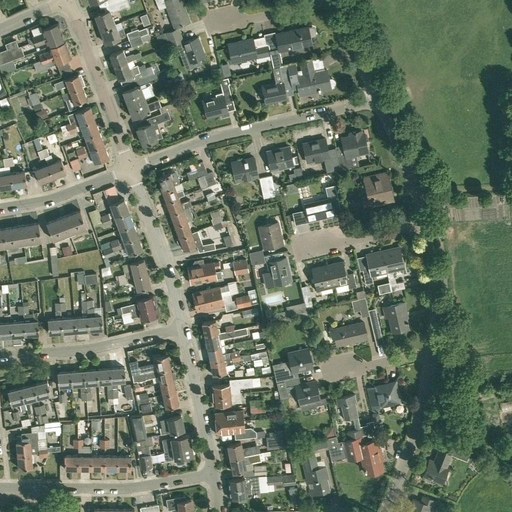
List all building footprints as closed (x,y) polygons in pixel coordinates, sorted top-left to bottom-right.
[(122,0),(115,3),(118,9),(118,10),(129,5),(127,0),(122,0)] [(182,0),(155,0),(159,9),(166,6),(174,27),(190,21),(182,0)] [(114,24),(109,10),(95,15),(100,29),(114,24)] [(141,15),(144,24),(150,22),(147,13),(141,15)] [(34,41),(61,31),(58,23),(42,29),(43,32),(32,36),(34,41)] [(117,30),(114,24),(100,29),(105,43),(126,35),(123,28),(117,30)] [(308,26),(275,33),(277,42),(268,44),(273,68),(279,66),(282,66),(279,50),(312,43),(311,37),(315,36),(316,34),(314,27),(312,26),(308,27),(308,26)] [(129,40),(148,33),(146,27),(138,30),(138,28),(126,33),(129,40)] [(165,32),(160,34),(158,29),(154,30),(159,42),(167,39),(180,34),(178,28),(165,33),(165,32)] [(61,31),(34,41),(35,45),(46,41),(48,45),(64,39),(61,31)] [(150,38),(148,33),(129,40),(132,47),(143,43),(142,41),(150,38)] [(180,34),(167,39),(159,42),(161,49),(170,46),(183,41),(180,34)] [(201,64),(199,58),(205,56),(198,37),(182,43),(187,55),(181,57),(186,69),(201,64)] [(254,45),(253,38),(228,44),(232,62),(257,57),(258,62),(269,59),(266,45),(260,46),(260,44),(254,45)] [(18,47),(15,39),(5,43),(7,48),(8,51),(18,47)] [(40,59),(68,49),(65,41),(48,47),(50,51),(39,55),(40,59)] [(8,51),(7,48),(1,51),(5,62),(24,55),(21,46),(18,47),(8,51)] [(33,62),(33,63),(37,72),(50,66),(71,58),(68,49),(40,59),(33,62)] [(133,53),(125,56),(122,49),(109,54),(114,67),(127,62),(141,56),(140,52),(134,54),(133,53)] [(314,72),(312,60),(300,63),(302,69),(297,70),(295,63),(287,65),(288,71),(291,85),(292,90),(298,89),(299,95),(331,88),(334,87),(335,85),(336,82),(334,79),(332,78),(328,78),(326,69),(314,72)] [(72,72),(68,61),(57,65),(61,76),(72,72)] [(136,79),(154,73),(151,65),(146,67),(144,64),(138,66),(137,65),(129,68),(127,62),(114,67),(118,79),(132,74),(133,75),(134,74),(136,79)] [(282,78),(275,80),(276,84),(262,87),(265,102),(286,98),(284,86),(291,85),(288,71),(287,65),(282,66),(279,66),(282,78)] [(170,73),(168,67),(154,73),(147,75),(149,81),(170,73)] [(220,67),(211,69),(214,78),(222,76),(220,67)] [(80,79),(78,74),(53,83),(55,89),(67,85),(69,91),(82,86),(83,85),(84,84),(82,80),(81,79),(80,79)] [(219,80),(221,86),(223,92),(215,94),(216,97),(202,101),(206,116),(227,111),(225,101),(232,99),(228,84),(229,83),(228,77),(219,80)] [(150,84),(141,88),(140,85),(123,91),(128,104),(144,98),(154,94),(150,84)] [(69,91),(61,94),(64,100),(71,97),(73,103),(87,99),(82,86),(83,86),(83,85),(82,86),(69,91)] [(40,102),(36,91),(28,94),(33,105),(40,102)] [(0,102),(2,107),(10,104),(7,97),(0,99),(0,102)] [(144,98),(128,104),(133,117),(149,111),(159,107),(161,107),(161,106),(158,99),(147,104),(144,98)] [(182,106),(180,99),(161,106),(161,107),(159,107),(161,113),(168,110),(168,111),(182,106)] [(40,102),(33,105),(34,110),(42,107),(40,102)] [(67,114),(70,122),(66,124),(68,128),(94,119),(89,106),(67,114)] [(168,110),(161,113),(156,115),(159,122),(170,118),(168,111),(168,110)] [(94,119),(68,128),(70,133),(78,131),(82,129),(85,137),(99,131),(94,119)] [(151,123),(148,124),(137,128),(143,144),(157,139),(163,137),(157,121),(151,123)] [(350,155),(368,151),(364,132),(362,133),(361,130),(349,132),(350,135),(341,137),(345,153),(337,155),(340,169),(353,166),(350,155)] [(87,149),(85,150),(83,146),(75,149),(77,154),(103,144),(99,131),(85,137),(87,144),(86,145),(87,149)] [(330,157),(325,138),(303,143),(307,162),(330,157)] [(103,144),(77,154),(79,158),(89,154),(89,155),(91,154),(94,162),(108,157),(103,144)] [(293,156),(292,156),(289,146),(267,151),(271,170),(293,165),(293,164),(295,163),(293,156)] [(54,162),(51,154),(49,155),(46,147),(42,149),(45,157),(46,161),(47,164),(52,177),(65,171),(60,159),(54,162)] [(46,161),(45,157),(42,149),(37,151),(42,163),(46,161)] [(340,169),(337,155),(331,156),(334,171),(340,169)] [(257,174),(254,157),(231,162),(235,179),(257,174)] [(78,158),(71,159),(73,170),(80,168),(78,158)] [(207,173),(202,160),(194,164),(195,168),(186,172),(189,180),(203,174),(207,173)] [(52,177),(47,164),(34,169),(39,182),(52,177)] [(290,180),(295,179),(302,178),(300,167),(293,168),(294,172),(288,173),(290,180)] [(24,171),(10,173),(12,186),(26,184),(24,171)] [(212,171),(207,173),(203,174),(208,186),(216,183),(212,171)] [(368,198),(362,200),(363,208),(386,202),(388,202),(386,195),(392,194),(392,193),(391,193),(387,179),(388,179),(387,171),(363,177),(365,184),(366,184),(369,198),(368,198)] [(172,172),(170,173),(170,172),(156,177),(161,189),(174,185),(180,183),(178,177),(174,178),(172,172)] [(0,188),(12,186),(10,173),(0,174),(0,188)] [(271,175),(264,176),(268,192),(274,190),(275,195),(280,194),(278,185),(273,186),(271,175)] [(268,192),(264,176),(259,178),(263,198),(275,195),(274,190),(268,192)] [(296,182),(284,184),(286,193),(298,190),(296,182)] [(174,185),(161,189),(165,201),(177,197),(178,196),(179,197),(184,195),(182,189),(177,191),(174,185)] [(327,192),(329,198),(304,204),(308,221),(334,215),(332,205),(339,203),(336,190),(327,192)] [(211,197),(214,196),(213,192),(206,194),(208,200),(211,199),(211,197)] [(179,197),(178,196),(177,197),(165,201),(169,213),(183,208),(191,205),(189,199),(181,203),(179,197)] [(215,196),(214,196),(211,197),(211,199),(208,200),(209,204),(217,202),(215,196)] [(109,217),(112,216),(112,217),(114,216),(128,211),(123,198),(109,204),(112,211),(100,216),(102,221),(110,218),(109,217)] [(187,221),(193,219),(191,212),(185,214),(183,208),(169,213),(174,225),(187,220),(187,221)] [(64,237),(69,235),(74,233),(74,231),(86,227),(79,210),(46,223),(52,240),(64,235),(64,237)] [(128,211),(114,216),(112,217),(114,221),(116,221),(119,229),(133,224),(128,211)] [(216,223),(220,221),(218,216),(211,219),(213,225),(216,224),(216,223)] [(174,225),(178,237),(192,232),(191,232),(187,221),(187,220),(174,225)] [(222,227),(220,221),(216,223),(216,224),(213,225),(215,230),(222,227)] [(264,249),(283,244),(278,221),(259,226),(264,249)] [(18,246),(29,245),(29,243),(41,241),(38,222),(3,228),(6,246),(18,244),(18,246)] [(133,224),(119,229),(122,237),(120,237),(121,241),(119,242),(117,238),(110,241),(111,246),(123,242),(138,236),(133,224)] [(192,232),(178,237),(178,238),(177,238),(176,240),(177,243),(179,244),(180,243),(183,249),(196,244),(198,252),(215,248),(214,242),(202,244),(197,230),(191,232),(192,232)] [(230,234),(223,236),(227,246),(233,244),(230,234)] [(123,242),(111,246),(103,249),(106,257),(114,254),(113,251),(121,248),(123,256),(142,249),(138,236),(123,242)] [(399,247),(382,251),(387,272),(388,278),(391,291),(405,288),(403,281),(396,283),(394,277),(393,277),(392,271),(404,268),(399,247)] [(263,256),(262,250),(249,253),(250,259),(263,256)] [(366,255),(369,268),(362,270),(365,284),(373,282),(372,276),(387,272),(382,251),(366,255)] [(263,256),(250,259),(251,265),(265,262),(263,256)] [(267,262),(269,271),(262,272),(265,286),(291,280),(286,258),(267,262)] [(132,269),(124,271),(125,273),(117,275),(118,280),(126,278),(133,276),(146,273),(143,259),(130,262),(132,269)] [(218,261),(203,263),(202,259),(194,260),(192,263),(193,265),(187,266),(188,275),(215,270),(214,268),(219,267),(218,261)] [(235,274),(248,271),(246,259),(232,261),(235,274)] [(353,272),(345,274),(342,262),(327,265),(331,286),(347,283),(348,288),(356,286),(353,272)] [(331,286),(327,265),(311,269),(316,290),(331,286)] [(215,271),(215,270),(188,275),(190,283),(221,277),(220,270),(215,271)] [(85,283),(84,274),(84,272),(78,273),(77,273),(78,284),(85,283)] [(97,284),(96,273),(84,274),(85,283),(96,282),(97,284)] [(150,287),(146,273),(133,276),(137,289),(133,290),(135,295),(141,294),(140,289),(150,287)] [(192,294),(197,310),(232,301),(227,285),(192,294)] [(251,304),(259,302),(256,288),(247,290),(248,294),(235,297),(235,300),(237,308),(251,305),(251,304)] [(121,313),(154,306),(153,303),(155,302),(156,301),(155,296),(153,296),(152,296),(152,295),(142,298),(141,294),(135,295),(136,299),(135,299),(136,303),(120,307),(121,313)] [(303,297),(306,310),(306,311),(313,309),(310,296),(303,297)] [(357,299),(361,317),(369,315),(365,297),(357,299)] [(406,313),(408,312),(406,301),(386,306),(392,332),(410,328),(406,313)] [(154,306),(121,313),(121,314),(123,323),(132,320),(132,318),(139,316),(140,320),(157,316),(157,315),(158,315),(159,313),(158,309),(156,308),(155,308),(154,306)] [(92,308),(87,308),(87,316),(88,316),(89,330),(102,329),(101,315),(94,316),(94,307),(92,307),(92,308)] [(89,330),(88,316),(87,316),(87,308),(81,309),(82,317),(74,317),(75,331),(89,330)] [(49,333),(62,332),(61,318),(61,310),(60,310),(55,311),(56,319),(48,319),(49,333)] [(306,311),(295,314),(297,320),(308,318),(306,311)] [(39,334),(37,320),(31,321),(30,313),(29,313),(23,314),(24,321),(25,335),(39,334)] [(62,332),(75,331),(74,317),(66,318),(61,318),(62,332)] [(377,318),(370,320),(373,332),(380,330),(377,318)] [(201,322),(204,336),(218,333),(215,320),(201,322)] [(25,335),(24,321),(11,322),(12,336),(25,335)] [(11,322),(0,323),(0,337),(12,336),(11,322)] [(346,327),(346,326),(332,329),(336,345),(349,341),(349,340),(354,339),(354,341),(367,338),(363,322),(351,325),(351,326),(346,327)] [(204,336),(207,349),(220,346),(219,339),(247,333),(246,327),(234,329),(225,331),(218,333),(204,336)] [(209,362),(223,359),(220,346),(207,349),(209,362)] [(288,353),(291,368),(274,372),(276,382),(284,381),(298,377),(297,371),(312,367),(308,349),(288,353)] [(239,356),(231,357),(223,359),(209,362),(212,375),(226,372),(225,370),(233,368),(232,367),(239,365),(238,360),(243,359),(243,360),(251,358),(266,355),(265,350),(254,352),(239,356)] [(137,360),(129,361),(130,370),(132,376),(135,375),(135,374),(139,373),(139,374),(170,367),(167,355),(160,356),(157,355),(153,356),(152,358),(153,363),(138,366),(137,360)] [(112,390),(118,389),(117,381),(125,381),(124,366),(111,368),(112,382),(112,390)] [(139,374),(139,373),(135,374),(135,375),(132,376),(133,381),(140,379),(140,380),(158,376),(159,382),(173,379),(174,379),(175,377),(174,373),(173,372),(171,373),(170,367),(139,374)] [(106,382),(112,382),(111,368),(97,369),(98,383),(106,382)] [(85,384),(86,392),(91,391),(90,384),(98,383),(97,369),(84,370),(85,384)] [(84,370),(71,371),(72,385),(80,384),(85,384),(84,370)] [(57,372),(59,386),(72,385),(71,371),(57,372)] [(239,378),(239,387),(252,386),(252,377),(239,378)] [(299,404),(300,404),(300,407),(303,408),(328,403),(326,398),(320,400),(315,381),(300,385),(298,377),(284,381),(276,382),(280,399),(289,397),(287,388),(295,386),(299,404)] [(175,392),(173,379),(159,382),(162,395),(175,392)] [(37,398),(50,395),(46,381),(33,384),(37,398)] [(375,386),(375,385),(366,387),(372,410),(382,408),(381,405),(399,401),(395,382),(375,386)] [(238,383),(229,384),(211,386),(212,396),(239,393),(238,383)] [(33,384),(32,385),(21,388),(24,401),(26,409),(28,414),(31,413),(29,403),(27,403),(26,401),(37,398),(33,384)] [(126,399),(133,398),(130,384),(124,385),(126,399)] [(24,401),(21,388),(8,391),(11,405),(19,403),(21,410),(26,409),(24,401)] [(175,392),(162,395),(164,407),(178,404),(175,392)] [(240,402),(239,393),(212,396),(213,405),(240,402)] [(360,426),(358,416),(355,402),(356,402),(354,394),(335,398),(337,406),(341,405),(344,419),(352,417),(355,429),(346,432),(347,439),(362,435),(362,436),(376,432),(373,420),(366,422),(366,424),(360,426)] [(143,398),(144,399),(140,400),(141,403),(140,404),(142,411),(151,409),(150,402),(148,402),(147,397),(143,398)] [(40,413),(41,413),(39,405),(34,406),(38,424),(43,423),(40,413)] [(65,419),(64,406),(56,407),(58,412),(58,419),(65,419)] [(243,420),(242,410),(214,413),(215,423),(225,422),(225,420),(227,420),(227,421),(230,420),(230,421),(236,421),(243,420)] [(371,413),(373,420),(374,422),(377,422),(380,417),(378,411),(371,413)] [(142,415),(130,416),(135,440),(147,437),(142,415)] [(161,435),(170,433),(183,430),(180,416),(159,420),(160,427),(162,426),(162,427),(159,427),(161,435)] [(23,425),(31,423),(29,417),(21,419),(23,425)] [(243,420),(236,421),(230,421),(230,420),(227,421),(227,420),(225,420),(225,422),(215,423),(216,434),(234,432),(235,439),(256,437),(255,431),(250,427),(244,428),(243,420)] [(60,429),(59,421),(44,422),(45,431),(55,430),(56,433),(60,432),(60,429)] [(21,433),(22,440),(16,440),(17,454),(31,453),(39,453),(47,452),(60,450),(60,446),(47,447),(47,446),(37,447),(36,440),(38,439),(37,431),(21,433)] [(189,435),(170,438),(162,440),(164,451),(164,452),(172,450),(180,448),(183,445),(190,443),(189,435)] [(267,449),(287,447),(286,435),(266,437),(267,449)] [(344,440),(337,442),(336,435),(326,438),(328,448),(331,460),(348,456),(348,459),(362,456),(366,474),(382,470),(378,455),(381,455),(379,447),(376,448),(374,440),(364,442),(362,436),(362,435),(347,439),(344,440)] [(152,444),(151,437),(135,440),(136,447),(152,444)] [(328,448),(326,438),(310,441),(312,452),(328,448)] [(249,448),(242,450),(240,442),(227,445),(230,459),(251,454),(259,453),(258,448),(250,450),(249,448)] [(180,448),(172,450),(164,452),(165,460),(174,458),(175,463),(177,462),(177,464),(182,463),(182,462),(184,461),(183,457),(192,455),(190,443),(183,445),(180,448)] [(472,448),(457,443),(453,451),(468,457),(472,448)] [(451,452),(443,449),(440,448),(434,462),(430,460),(424,475),(442,482),(447,467),(445,466),(451,452)] [(17,454),(19,468),(32,467),(31,453),(17,454)] [(251,454),(230,459),(233,473),(246,470),(245,464),(261,461),(259,453),(251,454)] [(150,454),(139,456),(141,468),(152,466),(150,454)] [(321,461),(316,462),(314,454),(301,457),(307,482),(312,481),(314,488),(309,489),(310,495),(329,490),(327,478),(328,477),(325,466),(324,467),(323,463),(321,461)] [(77,469),(77,455),(64,455),(64,469),(77,469)] [(91,455),(84,455),(77,455),(77,469),(90,469),(91,455)] [(91,455),(90,469),(103,469),(104,456),(91,455)] [(117,456),(104,456),(103,469),(117,469),(117,456)] [(117,456),(117,469),(130,469),(130,456),(117,456)] [(266,465),(253,465),(254,476),(258,475),(266,474),(266,465)] [(294,473),(266,476),(267,484),(283,483),(284,485),(296,484),(294,473)] [(258,475),(254,476),(244,477),(244,479),(227,480),(229,498),(246,496),(246,493),(260,492),(258,475)] [(298,486),(290,487),(292,503),(300,502),(298,486)] [(184,496),(165,499),(167,509),(178,507),(178,509),(178,511),(191,511),(189,499),(184,500),(184,496)] [(430,511),(434,500),(423,496),(421,501),(413,498),(408,511),(410,511),(426,511),(427,510),(430,511)]
